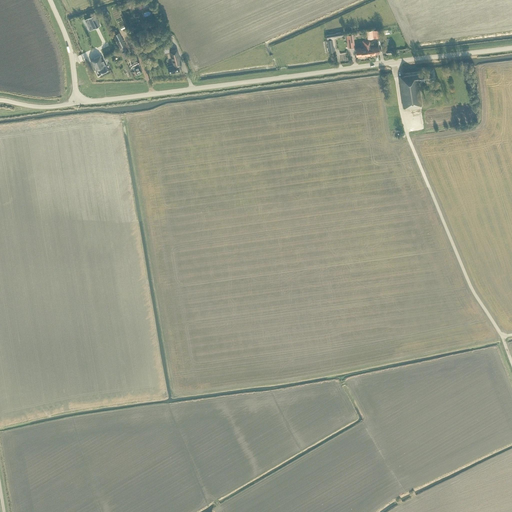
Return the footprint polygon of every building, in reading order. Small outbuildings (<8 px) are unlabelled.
[(95,15),(84,19),(89,29),(99,24),(95,15)] [(355,47),(353,34),(346,35),(348,48),(355,47)] [(125,45),(121,36),(115,39),(119,48),(121,53),(124,59),(128,57),(125,51),(127,50),(124,46),(125,45)] [(361,56),(368,55),(366,40),(363,41),(363,48),(364,47),(364,48),(360,49),(360,48),(355,49),(356,56),(361,56)] [(369,40),(366,40),(368,55),(374,54),(379,53),(378,47),(370,48),(369,40)] [(167,67),(169,73),(179,71),(178,66),(181,65),(177,50),(169,51),(173,65),(167,67)] [(98,75),(108,70),(105,65),(100,56),(90,61),(94,70),(95,69),(98,75)] [(139,64),(138,60),(137,59),(131,62),(133,67),(137,74),(142,71),(139,65),(139,64)] [(403,108),(421,106),(418,82),(420,82),(419,80),(433,78),(432,72),(418,74),(399,77),(403,108)]
